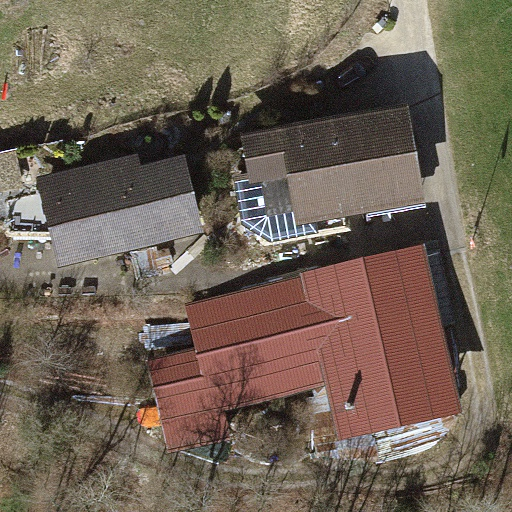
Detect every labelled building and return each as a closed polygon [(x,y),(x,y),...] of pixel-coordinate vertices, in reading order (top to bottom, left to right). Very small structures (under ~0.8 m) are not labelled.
[(400,107),(241,138),(251,189),(266,186),(272,216),(295,212),(299,233),(420,210),(400,107)] [(130,155),(33,181),(58,277),(208,239),(187,157),(134,170),(130,155)] [(17,176),(0,179),(0,210),(23,205),(17,176)] [(432,281),(193,335),(213,426),(323,401),(341,483),(470,454),(432,281)] [(198,360),(157,369),(167,414),(208,405),(198,360)]
